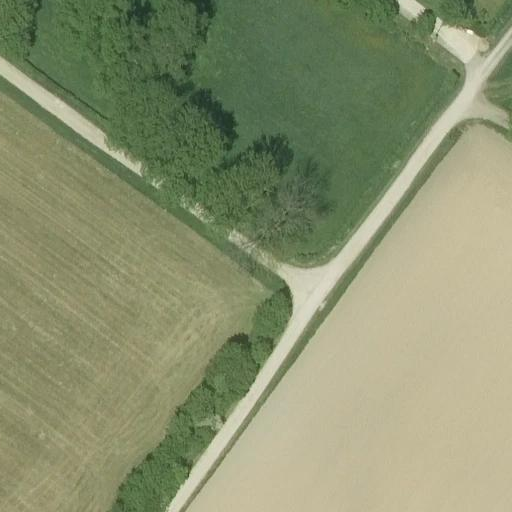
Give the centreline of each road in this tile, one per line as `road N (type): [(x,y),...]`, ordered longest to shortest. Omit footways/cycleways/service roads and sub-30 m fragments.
road 1 (track): [(0,67),(316,300)]
road 2 (track): [(490,68),(316,300)]
road 3 (track): [(316,300),(161,511)]
